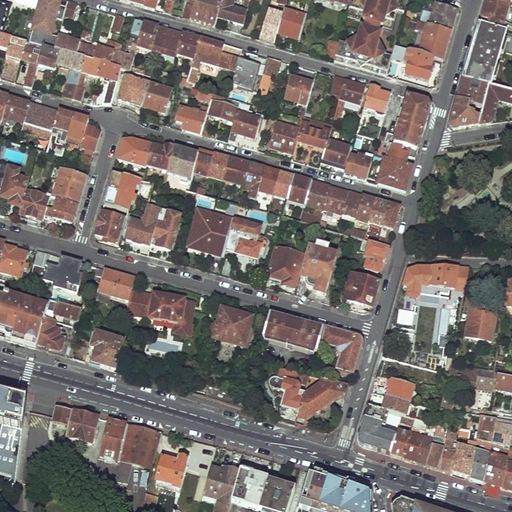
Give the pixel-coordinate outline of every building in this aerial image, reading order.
[(120,0),(120,2),(144,8),(145,0),(120,0)] [(145,0),(144,8),(156,12),(159,0),(145,0)] [(166,0),(163,14),(170,16),(175,0),(166,0)] [(186,5),(182,19),(189,21),(195,0),(187,0),(188,1),(192,2),(191,6),(186,5)] [(195,0),(189,21),(213,28),(216,19),(222,0),(195,0)] [(222,0),(216,19),(243,27),(247,13),(242,12),(232,9),(234,2),(233,1),(233,0),(222,0)] [(250,0),(245,0),(242,12),(247,13),(251,2),(252,0),(250,0)] [(387,77),(391,63),(392,58),(387,56),(380,44),(387,19),(396,21),(398,13),(397,12),(400,0),(350,0),(348,6),(368,13),(361,39),(349,45),(339,42),(333,62),(387,77)] [(400,0),(397,12),(398,13),(404,14),(408,0),(400,0)] [(480,24),(502,30),(510,2),(501,0),(486,0),(484,11),(480,24)] [(68,3),(61,1),(58,12),(56,20),(63,22),(65,16),(65,14),(68,3)] [(65,14),(65,16),(74,20),(77,5),(68,3),(65,14)] [(0,4),(0,34),(2,35),(10,7),(0,4)] [(458,12),(435,5),(433,11),(428,10),(424,21),(421,21),(420,25),(426,27),(451,34),(454,23),(458,12)] [(284,11),(278,36),(299,42),(301,36),(306,20),(307,18),(284,11)] [(116,17),(112,32),(119,34),(124,19),(116,17)] [(26,19),(20,40),(27,42),(44,47),(56,50),(59,38),(52,36),(50,44),(39,41),(42,37),(43,32),(42,29),(40,28),(41,23),(26,19)] [(310,21),(306,20),(301,36),(308,39),(313,22),(310,21)] [(138,43),(137,48),(151,52),(158,28),(144,24),(141,33),(138,43)] [(426,27),(420,25),(416,24),(414,32),(418,33),(423,34),(426,27)] [(471,52),(463,81),(474,84),(479,85),(489,88),(490,88),(507,31),(502,30),(480,24),(471,52)] [(423,34),(417,54),(433,58),(443,61),(447,48),(451,34),(426,27),(423,34)] [(158,28),(151,52),(175,58),(175,56),(181,35),(158,28)] [(135,42),(130,56),(133,57),(137,48),(138,43),(141,33),(136,32),(133,42),(135,42)] [(423,34),(418,33),(412,53),(417,54),(423,34)] [(0,50),(7,53),(11,37),(2,35),(0,34),(0,50)] [(181,35),(175,56),(193,61),(199,40),(181,35)] [(7,53),(6,56),(22,60),(27,42),(20,40),(11,37),(7,53)] [(59,38),(56,50),(62,52),(76,56),(79,44),(59,38)] [(187,82),(186,88),(188,89),(190,86),(193,87),(199,65),(217,69),(220,60),(237,64),(238,61),(241,52),(199,40),(193,61),(187,82)] [(96,49),(92,61),(102,64),(110,66),(114,54),(117,44),(107,41),(104,51),(102,51),(103,46),(97,44),(96,49)] [(27,42),(22,60),(31,63),(24,86),(33,89),(38,68),(44,47),(27,42)] [(79,44),(76,56),(85,59),(92,61),(96,49),(79,44)] [(114,54),(110,66),(122,70),(129,72),(131,68),(133,57),(130,56),(119,53),(122,46),(117,44),(114,54)] [(44,47),(38,68),(41,69),(42,70),(46,69),(48,67),(53,69),(51,79),(54,79),(57,66),(62,52),(56,50),(44,47)] [(62,52),(57,66),(80,73),(85,59),(76,56),(62,52)] [(409,62),(405,75),(428,80),(432,67),(431,67),(433,58),(417,54),(412,53),(408,52),(406,61),(409,62)] [(511,53),(507,53),(503,67),(511,68),(511,53)] [(80,73),(73,100),(81,102),(85,89),(83,89),(87,75),(98,78),(102,64),(92,61),(85,59),(80,73)] [(268,60),(263,75),(276,79),(280,63),(268,60)] [(237,64),(231,86),(250,91),(258,67),(238,61),(237,64)] [(387,77),(394,80),(398,65),(391,63),(387,77)] [(102,64),(98,78),(111,82),(111,85),(108,86),(102,106),(111,106),(122,70),(110,66),(102,64)] [(129,72),(143,76),(144,72),(131,68),(129,72)] [(125,79),(119,103),(130,106),(131,103),(143,105),(148,88),(149,85),(125,79)] [(291,79),(285,100),(307,106),(313,82),(303,80),(302,82),(291,79)] [(336,79),(332,94),(338,96),(341,96),(345,82),(336,79)] [(454,131),(479,127),(489,88),(479,85),(477,92),(472,91),(474,84),(463,81),(456,105),(450,127),(454,131)] [(339,104),(336,115),(342,116),(346,102),(361,106),(366,88),(345,82),(341,96),(339,104)] [(143,105),(141,112),(164,118),(166,110),(168,110),(170,104),(168,104),(170,95),(148,88),(143,105)] [(364,110),(363,112),(367,114),(368,111),(372,113),(374,115),(380,117),(382,115),(385,116),(390,97),(379,93),(379,91),(369,88),(364,110)] [(489,88),(479,127),(492,125),(497,107),(500,104),(511,106),(511,93),(490,88),(489,88)] [(196,97),(196,100),(209,104),(212,96),(191,90),(189,94),(196,97)] [(0,95),(0,127),(1,128),(2,125),(9,98),(0,95)] [(231,109),(220,106),(222,99),(212,96),(209,104),(208,111),(207,117),(233,125),(236,114),(237,111),(239,104),(233,102),(231,109)] [(29,104),(9,98),(2,125),(10,127),(12,122),(24,125),(29,104)] [(378,141),(390,145),(417,153),(423,131),(429,108),(426,103),(408,99),(397,136),(388,133),(386,138),(379,137),(378,141)] [(59,113),(29,104),(24,125),(22,130),(29,131),(31,125),(40,128),(38,134),(52,137),(54,132),(59,113)] [(260,122),(246,117),(249,107),(239,104),(237,111),(236,114),(233,125),(227,146),(235,147),(237,140),(254,144),(260,122)] [(199,117),(180,111),(176,124),(183,127),(182,133),(201,138),(205,123),(206,119),(207,117),(208,111),(201,108),(199,117)] [(283,116),(280,115),(269,112),(264,128),(275,131),(269,150),(293,156),(296,145),(302,121),(298,121),(298,122),(282,117),(283,116)] [(59,113),(54,132),(68,136),(73,116),(59,113)] [(68,136),(67,139),(72,140),(82,143),(88,125),(89,120),(73,116),(68,136)] [(333,127),(303,118),(302,121),(296,145),(325,153),(328,143),(333,127)] [(201,138),(208,140),(213,125),(205,123),(201,138)] [(29,131),(38,134),(40,128),(31,125),(29,131)] [(82,143),(81,148),(94,152),(100,133),(96,127),(88,125),(82,143)] [(52,137),(47,153),(58,156),(62,157),(64,150),(66,143),(62,142),(61,148),(55,147),(57,138),(52,137)] [(62,157),(59,170),(62,171),(64,172),(71,173),(72,171),(65,169),(67,160),(65,159),(68,148),(71,149),(72,146),(71,146),(72,140),(67,139),(66,143),(64,150),(62,157)] [(124,142),(117,161),(146,169),(147,168),(153,147),(131,141),(124,142)] [(325,153),(322,164),(335,168),(335,170),(346,173),(351,156),(353,150),(350,149),(328,143),(325,153)] [(390,145),(386,159),(405,165),(408,158),(415,160),(417,153),(390,145)] [(153,147),(147,168),(168,174),(174,150),(165,147),(164,150),(153,147)] [(92,157),(94,152),(81,148),(80,153),(92,157)] [(168,174),(168,176),(191,183),(194,173),(198,156),(174,150),(168,174)] [(198,156),(194,173),(208,178),(214,155),(200,151),(198,156)] [(214,155),(208,178),(222,182),(223,181),(229,159),(214,155)] [(79,156),(77,162),(90,166),(92,159),(79,156)] [(345,177),(366,184),(372,162),(366,161),(367,158),(360,156),(359,158),(351,156),(346,173),(345,177)] [(229,159),(223,181),(244,187),(251,165),(229,159)] [(385,159),(378,187),(394,191),(405,194),(409,181),(413,167),(405,165),(386,159),(385,159)] [(0,167),(0,173),(19,179),(21,171),(0,165),(0,167)] [(251,165),(244,187),(252,189),(258,191),(265,170),(251,165)] [(258,191),(258,192),(273,196),(280,174),(265,170),(258,191)] [(45,198),(50,199),(55,201),(78,208),(86,178),(71,173),(64,172),(62,171),(58,182),(55,182),(54,188),(57,189),(54,197),(47,195),(45,198)] [(129,172),(127,178),(141,183),(142,182),(144,175),(129,172)] [(19,179),(0,173),(0,207),(1,207),(5,206),(21,210),(26,193),(28,181),(19,179)] [(280,174),(273,196),(287,200),(293,177),(280,174)] [(127,178),(113,175),(109,190),(133,197),(136,188),(139,189),(141,183),(127,178)] [(287,200),(287,202),(305,207),(312,183),(293,177),(287,200)] [(191,183),(188,193),(196,196),(197,196),(198,191),(199,188),(193,187),(194,183),(191,183)] [(312,183),(305,207),(323,212),(330,188),(312,183)] [(198,191),(197,196),(202,197),(206,186),(202,185),(200,191),(198,191)] [(330,188),(323,212),(343,217),(350,193),(330,188)] [(258,192),(258,191),(252,189),(249,200),(255,201),(256,200),(258,192)] [(133,197),(109,190),(104,206),(128,212),(131,203),(134,204),(136,198),(133,197)] [(21,210),(20,215),(44,221),(47,210),(50,199),(45,198),(26,193),(21,210)] [(343,217),(342,220),(354,224),(354,222),(362,197),(350,193),(343,217)] [(376,201),(362,197),(354,222),(369,226),(376,201)] [(255,202),(254,204),(260,206),(258,213),(267,215),(269,211),(271,203),(256,200),(255,202)] [(47,210),(44,221),(57,224),(58,219),(72,223),(78,208),(55,201),(53,211),(47,210)] [(389,204),(376,201),(369,226),(366,234),(364,241),(369,243),(377,245),(379,237),(370,235),(372,227),(381,229),(389,204)] [(401,207),(389,204),(381,229),(379,237),(377,245),(389,248),(391,241),(384,238),(387,230),(394,232),(395,229),(401,207)] [(142,223),(130,219),(124,240),(151,247),(161,212),(161,210),(147,207),(142,223)] [(161,212),(151,247),(170,252),(181,218),(161,212)] [(198,212),(188,248),(224,259),(234,222),(198,212)] [(102,213),(95,238),(108,241),(107,243),(118,247),(125,220),(102,213)] [(303,214),(301,224),(313,228),(318,229),(321,222),(321,219),(303,214)] [(234,222),(224,259),(235,261),(238,263),(243,266),(248,267),(252,267),(256,266),(264,239),(259,237),(261,229),(234,222)] [(357,226),(353,225),(351,232),(349,238),(364,241),(366,234),(356,231),(357,226)] [(351,232),(340,229),(338,235),(349,238),(351,232)] [(377,245),(369,243),(364,259),(366,259),(364,268),(378,272),(382,260),(385,260),(389,248),(377,245)] [(316,250),(310,249),(302,280),(308,282),(308,284),(314,285),(314,288),(317,289),(316,293),(326,295),(336,256),(326,253),(327,247),(317,244),(316,250)] [(304,257),(277,249),(270,277),(284,281),(283,284),(296,288),(304,257)] [(0,264),(0,274),(22,279),(26,255),(4,250),(0,264)] [(82,265),(62,259),(60,269),(48,267),(50,256),(37,253),(31,282),(43,285),(44,282),(55,286),(54,288),(77,295),(82,276),(79,275),(82,265)] [(50,256),(48,267),(60,269),(62,259),(50,256)] [(96,269),(93,281),(100,283),(103,271),(96,269)] [(431,269),(416,269),(408,273),(403,289),(396,313),(411,317),(413,308),(417,307),(419,300),(420,296),(441,299),(441,295),(450,297),(451,290),(455,291),(457,293),(462,293),(465,292),(469,270),(459,270),(451,269),(431,269)] [(135,279),(103,271),(100,283),(95,302),(116,307),(119,301),(129,303),(131,295),(135,279)] [(378,284),(352,276),(344,304),(370,312),(378,284)] [(195,303),(131,295),(129,303),(125,317),(178,324),(177,334),(193,336),(194,325),(192,324),(195,303)] [(48,308),(4,296),(4,297),(0,309),(0,332),(4,333),(4,336),(5,338),(7,339),(6,342),(36,350),(48,308)] [(440,305),(451,312),(457,304),(445,297),(440,305)] [(49,353),(59,356),(60,353),(62,343),(63,340),(59,339),(60,332),(54,330),(56,324),(72,328),(76,329),(81,311),(50,303),(48,308),(36,350),(49,353)] [(471,307),(465,338),(490,343),(495,318),(481,315),(482,309),(471,307)] [(216,333),(214,341),(226,344),(228,340),(244,345),(251,320),(222,312),(218,325),(212,323),(210,331),(216,333)] [(263,314),(260,326),(266,327),(269,316),(263,314)] [(266,327),(263,340),(286,346),(285,349),(292,350),(293,347),(316,354),(323,330),(269,316),(266,327)] [(327,331),(323,345),(337,349),(337,351),(338,352),(340,354),(341,357),(337,371),(339,371),(338,373),(341,374),(341,376),(346,378),(347,376),(349,376),(350,374),(353,375),(354,370),(362,345),(359,339),(327,331)] [(88,349),(84,363),(87,364),(91,365),(104,369),(116,372),(125,341),(96,333),(91,350),(88,349)] [(439,335),(438,347),(447,348),(448,336),(439,335)] [(184,360),(181,375),(191,377),(195,363),(184,360)] [(450,367),(447,380),(452,381),(467,384),(466,388),(470,389),(468,397),(474,398),(480,371),(450,367)] [(511,371),(493,368),(493,372),(492,376),(498,377),(511,379),(511,371)] [(286,410),(283,422),(295,426),(299,412),(305,395),(305,392),(300,390),(300,388),(300,386),(299,385),(298,384),(296,383),(297,381),(295,380),(297,374),(281,370),(279,379),(275,378),(274,378),(272,379),(270,380),(269,383),(269,385),(269,386),(271,388),(282,392),(284,394),(285,395),(285,397),(282,408),(286,410)] [(492,376),(493,372),(480,371),(474,398),(473,408),(474,408),(477,409),(481,390),(495,393),(496,390),(498,377),(492,376)] [(511,379),(498,377),(496,390),(511,393),(511,379)] [(373,394),(410,405),(415,387),(393,380),(392,383),(389,386),(388,389),(375,386),(373,394)] [(299,412),(307,420),(343,396),(346,398),(349,388),(337,384),(335,384),(322,381),(322,384),(311,393),(310,397),(311,398),(309,399),(305,395),(299,412)] [(208,386),(205,398),(241,409),(244,397),(208,386)] [(441,409),(452,412),(460,413),(461,408),(453,406),(456,391),(451,389),(446,388),(441,409)] [(384,408),(383,412),(387,413),(402,417),(406,418),(410,405),(373,394),(370,403),(384,408)] [(3,397),(0,396),(0,429),(1,430),(0,433),(0,478),(8,480),(7,489),(15,491),(24,413),(26,402),(4,397),(3,397)] [(391,456),(396,438),(381,434),(387,413),(383,412),(368,408),(364,424),(359,438),(359,440),(359,443),(361,445),(362,447),(377,452),(391,456)] [(55,409),(52,424),(66,428),(70,413),(55,409)] [(77,415),(70,413),(66,428),(64,439),(71,440),(84,443),(91,445),(98,420),(90,418),(84,416),(77,415)] [(477,483),(485,485),(490,455),(492,446),(497,420),(480,416),(478,432),(476,440),(480,441),(480,446),(485,447),(484,453),(474,451),(469,481),(477,483)] [(402,417),(400,422),(413,426),(414,421),(406,418),(402,417)] [(511,422),(497,420),(492,446),(509,449),(511,433),(511,422)] [(106,422),(97,458),(119,463),(127,426),(114,423),(106,422)] [(119,463),(115,483),(125,485),(130,466),(149,470),(158,434),(127,426),(119,463)] [(433,469),(440,471),(448,430),(438,427),(435,436),(441,437),(439,447),(432,446),(426,467),(433,469)] [(461,478),(469,481),(474,451),(476,440),(478,432),(462,429),(461,432),(459,441),(457,450),(453,475),(461,478)] [(446,473),(453,475),(457,450),(452,449),(453,440),(459,441),(461,432),(448,430),(440,471),(446,473)] [(398,458),(404,460),(411,434),(398,431),(396,438),(391,456),(398,458)] [(415,463),(416,463),(423,437),(411,434),(404,460),(409,461),(410,462),(412,462),(415,463)] [(421,465),(426,467),(432,446),(435,436),(429,434),(427,438),(423,437),(416,463),(421,465)] [(486,485),(501,490),(506,463),(507,461),(490,455),(485,485),(486,485)] [(161,459),(155,482),(171,486),(171,489),(179,491),(187,461),(177,458),(175,463),(161,459)] [(511,464),(506,463),(501,490),(511,492),(511,464)] [(210,469),(203,497),(217,501),(214,508),(213,511),(227,511),(230,502),(238,473),(228,470),(226,474),(210,469)] [(238,473),(230,502),(258,511),(268,482),(238,473)] [(345,485),(321,478),(320,480),(307,477),(297,508),(308,511),(368,511),(367,492),(357,489),(353,487),(352,490),(344,488),(345,485)] [(268,482),(258,511),(260,511),(287,511),(295,489),(268,482)] [(217,501),(203,497),(201,503),(201,504),(214,508),(217,501)] [(142,500),(138,511),(149,511),(151,503),(142,500)] [(391,508),(391,511),(433,511),(432,511),(426,509),(412,504),(409,504),(401,501),(391,508)]
